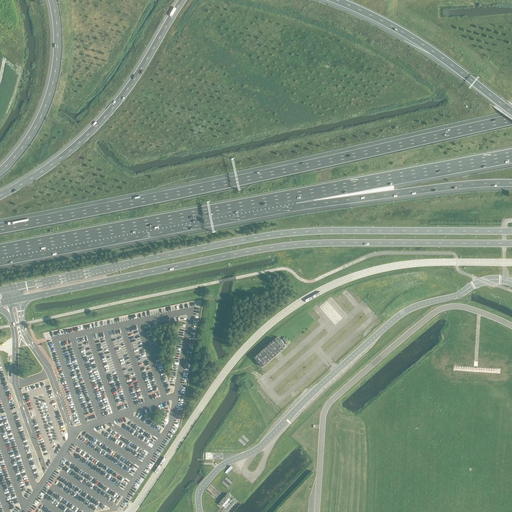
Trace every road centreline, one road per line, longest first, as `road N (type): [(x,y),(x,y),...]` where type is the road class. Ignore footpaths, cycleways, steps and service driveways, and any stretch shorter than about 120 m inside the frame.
road 1 (motorway): [(511,118),(0,228)]
road 2 (tertiary): [(511,229),(281,232),(0,289)]
road 3 (tertiary): [(0,302),(280,248),(511,244)]
road 4 (motorway): [(0,251),(294,196)]
road 5 (motorway): [(182,0),(98,123),(0,196)]
road 6 (motorway): [(294,196),(511,155)]
road 7 (motorway): [(294,196),(511,182)]
road 8 (motorway): [(332,0),(422,45),(511,112)]
road 9 (motorway): [(52,0),(58,37),(46,104),(0,172)]
